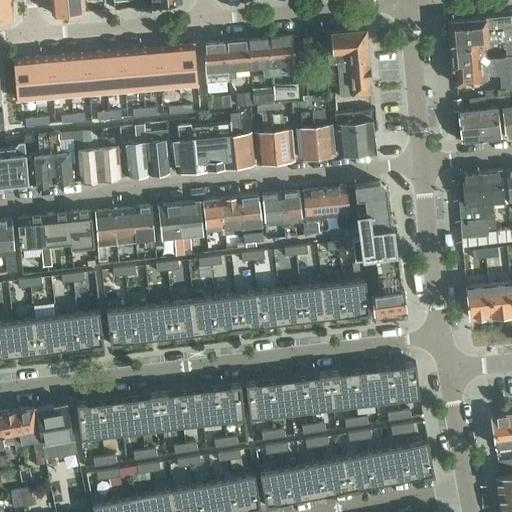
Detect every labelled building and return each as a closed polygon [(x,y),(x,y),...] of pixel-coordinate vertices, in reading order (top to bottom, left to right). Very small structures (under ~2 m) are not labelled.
[(11,0),(0,0),(0,18),(13,18),(11,0)] [(51,0),(52,14),(80,12),(84,11),(83,0),(51,0)] [(450,46),(485,43),(504,41),(511,40),(511,14),(466,18),(464,18),(461,19),(451,20),(448,23),(449,36),(448,36),(449,38),(448,38),(448,44),(449,44),(449,46),(450,46)] [(329,67),(337,66),(339,92),(369,90),(368,74),(370,74),(366,27),(330,30),(332,50),(327,50),(329,67)] [(292,34),(270,36),(273,75),(281,75),(280,63),(294,62),(292,34)] [(270,36),(247,37),(250,66),(262,65),(263,76),(273,75),(270,36)] [(302,36),(307,87),(316,86),(311,36),(302,36)] [(247,37),(225,39),(228,68),(250,66),(247,37)] [(228,68),(225,39),(202,41),(203,51),(204,59),(206,81),(229,79),(228,68)] [(485,43),(450,46),(451,61),(454,61),(454,65),(451,65),(451,67),(452,67),(452,69),(451,69),(452,80),(455,80),(455,83),(480,81),(481,90),(511,86),(511,40),(504,41),(505,54),(486,57),(485,43)] [(194,43),(175,44),(179,87),(198,85),(194,43)] [(175,44),(158,46),(161,88),(179,87),(175,44)] [(158,46),(139,47),(143,90),(161,88),(158,46)] [(139,47),(121,49),(125,91),(143,90),(139,47)] [(121,49),(103,51),(107,93),(125,91),(121,49)] [(103,51),(86,52),(89,94),(107,93),(103,51)] [(86,52),(68,54),(71,96),(89,94),(86,52)] [(68,54),(50,55),(53,98),(71,96),(68,54)] [(50,55),(32,57),(36,99),(53,98),(50,55)] [(32,57),(14,58),(17,101),(36,99),(32,57)] [(295,82),(274,84),(274,87),(275,98),(296,96),(299,96),(298,82),(295,82)] [(274,87),(252,89),(253,105),(257,105),(271,104),(275,103),(275,98),(274,87)] [(499,106),(486,107),(485,100),(499,99),(498,88),(484,90),(484,96),(477,97),(478,108),(482,138),(501,136),(499,106)] [(217,104),(234,103),(233,91),(217,92),(217,104)] [(319,94),(311,95),(317,155),(335,153),(332,122),(325,122),(324,108),(320,109),(319,94)] [(317,155),(311,95),(304,95),(305,110),(301,110),(302,125),(296,125),(298,157),(317,155)] [(469,98),(470,109),(461,110),(460,99),(453,99),(455,111),(458,111),(462,141),(482,138),(478,108),(477,97),(469,98)] [(371,102),(334,106),(337,130),(340,154),(379,150),(377,126),(374,126),(371,102)] [(192,104),(181,105),(181,113),(193,112),(192,104)] [(261,112),(262,113),(272,112),(271,104),(257,105),(258,113),(261,112)] [(511,135),(511,104),(502,106),(505,136),(511,135)] [(181,105),(168,106),(169,114),(181,113),(181,105)] [(157,107),(145,108),(145,116),(157,115),(157,107)] [(145,108),(133,109),(133,117),(145,116),(145,108)] [(121,110),(109,111),(109,119),(121,118),(121,110)] [(109,111),(96,112),(97,121),(109,119),(109,111)] [(292,126),(284,127),(282,111),(273,112),(272,112),(276,160),(294,158),(292,126)] [(276,160),(272,112),(262,113),(263,129),(255,130),(257,162),(276,160)] [(85,113),(73,114),(74,123),(85,122),(85,113)] [(73,114),(61,115),(62,124),(74,123),(73,114)] [(49,116),(37,117),(38,126),(50,125),(49,116)] [(195,168),(191,136),(189,116),(179,117),(181,137),(173,138),(176,170),(195,168)] [(37,117),(25,119),(26,127),(38,126),(37,117)] [(235,164),(254,162),(251,130),(243,131),(241,118),(230,119),(232,132),(235,164)] [(230,119),(190,123),(191,136),(195,168),(235,164),(232,132),(230,119)] [(149,173),(145,139),(143,123),(123,124),(128,175),(149,173)] [(77,148),(81,180),(101,178),(98,146),(84,147),(83,129),(72,130),(74,148),(77,148)] [(53,183),(48,131),(39,132),(41,152),(30,153),(33,185),(53,183)] [(57,131),(48,131),(53,183),(73,181),(70,149),(58,150),(57,131)] [(165,137),(145,139),(149,173),(169,171),(165,137)] [(15,146),(6,147),(10,187),(29,185),(25,141),(19,142),(15,146)] [(118,144),(98,146),(101,178),(121,176),(118,144)] [(0,187),(10,187),(6,147),(0,147),(0,187)] [(493,200),(505,199),(501,168),(457,172),(462,246),(511,240),(510,228),(496,229),(495,216),(493,200)] [(354,183),(359,229),(393,225),(392,214),(389,214),(385,185),(380,180),(354,183)] [(346,184),(324,186),(327,214),(349,211),(346,184)] [(327,214),(324,186),(302,189),(305,216),(327,214)] [(299,189),(280,191),(283,220),(302,218),(299,189)] [(283,220),(280,191),(262,193),(265,222),(283,220)] [(258,193),(240,195),(243,225),(262,223),(258,193)] [(240,195),(221,197),(224,227),(243,225),(240,195)] [(224,227),(221,197),(203,199),(206,229),(224,227)] [(199,199),(179,201),(185,248),(191,233),(204,231),(199,199)] [(185,248),(179,201),(158,204),(162,237),(177,235),(179,249),(185,248)] [(151,204),(134,206),(137,238),(147,237),(148,247),(156,246),(151,204)] [(134,206),(115,208),(118,240),(129,239),(130,249),(138,248),(137,238),(134,206)] [(118,240),(115,208),(95,210),(100,252),(108,251),(107,241),(118,240)] [(91,210),(67,212),(70,241),(71,247),(94,244),(91,210)] [(47,214),(42,214),(45,243),(50,243),(70,241),(67,212),(54,213),(47,214)] [(22,216),(17,217),(18,228),(20,246),(41,244),(45,243),(42,214),(28,216),(22,216)] [(12,218),(0,218),(0,253),(5,253),(7,270),(16,270),(14,249),(12,218)] [(366,255),(374,254),(397,252),(393,225),(359,229),(360,234),(350,235),(353,255),(366,254),(366,255)] [(338,240),(327,241),(328,250),(339,248),(338,240)] [(45,243),(41,244),(42,255),(51,254),(50,243),(45,243)] [(307,245),(296,246),(297,254),(308,253),(307,245)] [(497,245),(485,246),(486,256),(497,255),(497,245)] [(296,246),(285,248),(286,255),(297,254),(296,246)] [(486,256),(485,246),(472,247),(473,257),(486,256)] [(264,250),(253,251),(254,259),(265,258),(264,250)] [(95,251),(83,252),(84,260),(96,259),(95,251)] [(253,251),(242,253),(243,260),(254,259),(253,251)] [(374,254),(379,290),(401,288),(397,252),(374,254)] [(51,254),(42,255),(43,265),(52,264),(51,254)] [(220,255),(209,256),(210,264),(221,263),(220,255)] [(209,256),(198,258),(199,266),(210,264),(209,256)] [(363,259),(352,261),(353,269),(364,267),(363,259)] [(177,260),(166,261),(167,269),(178,268),(177,260)] [(166,261),(155,263),(156,271),(167,269),(166,261)] [(134,265),(123,266),(124,274),(135,273),(134,265)] [(123,266),(112,268),(113,276),(124,274),(123,266)] [(491,315),(487,270),(478,271),(480,283),(466,285),(467,298),(467,304),(468,304),(469,317),(491,315)] [(495,270),(487,270),(491,315),(511,312),(511,295),(511,281),(497,282),(495,270)] [(84,271),(73,272),(74,280),(85,279),(84,271)] [(73,272),(62,274),(63,281),(74,280),(73,272)] [(41,276),(30,277),(31,285),(42,284),(41,276)] [(365,276),(344,279),(348,313),(370,311),(365,276)] [(30,277),(19,279),(20,287),(31,285),(30,277)] [(344,279),(322,282),(326,316),(348,313),(344,279)] [(322,282),(301,284),(305,319),(326,316),(322,282)] [(301,284),(279,287),(283,321),(305,319),(301,284)] [(279,287),(257,290),(261,324),(283,321),(279,287)] [(403,287),(401,288),(379,290),(371,291),(374,312),(406,308),(405,300),(405,295),(404,295),(403,287)] [(257,290),(236,292),(240,327),(261,324),(257,290)] [(236,292),(214,295),(218,329),(240,327),(236,292)] [(214,295),(192,298),(196,332),(218,329),(214,295)] [(192,298),(171,300),(175,335),(196,332),(192,298)] [(171,300),(149,303),(153,337),(175,335),(171,300)] [(149,303),(127,305),(132,340),(153,337),(149,303)] [(127,305),(106,308),(110,343),(132,340),(127,305)] [(99,309),(78,312),(82,346),(103,343),(99,309)] [(78,312),(56,314),(60,349),(82,346),(78,312)] [(56,314),(34,317),(39,351),(60,349),(56,314)] [(34,317),(13,320),(17,354),(39,351),(34,317)] [(13,320),(0,321),(0,356),(17,354),(13,320)] [(415,359),(394,361),(398,396),(419,393),(415,359)] [(394,361),(372,364),(376,398),(398,396),(394,361)] [(372,364),(350,366),(354,401),(376,398),(372,364)] [(350,366),(329,369),(333,404),(354,401),(350,366)] [(329,369),(307,372),(311,406),(333,404),(329,369)] [(307,372),(286,374),(291,409),(311,406),(307,372)] [(286,374),(266,377),(270,411),(291,409),(286,374)] [(266,377),(245,379),(250,414),(270,411),(266,377)] [(240,380),(220,382),(224,417),(245,414),(240,380)] [(220,382),(199,385),(204,419),(224,417),(220,382)] [(199,385),(179,387),(183,422),(204,419),(199,385)] [(179,387),(158,390),(162,424),(183,422),(179,387)] [(158,390),(138,392),(142,427),(162,424),(158,390)] [(138,392),(117,395),(121,429),(142,427),(138,392)] [(117,395),(97,398),(101,432),(121,429),(117,395)] [(97,398),(76,400),(80,434),(101,432),(97,398)] [(67,402),(35,408),(44,457),(77,451),(67,402)] [(34,405),(18,408),(22,430),(19,430),(21,442),(32,440),(35,455),(37,464),(45,463),(43,454),(35,408),(34,405)] [(410,406),(399,408),(401,416),(411,414),(410,406)] [(18,407),(0,409),(0,424),(4,445),(15,443),(16,451),(22,449),(21,442),(19,430),(22,430),(18,408),(18,407)] [(399,408),(388,410),(390,418),(401,416),(399,408)] [(367,413),(356,415),(357,423),(368,421),(367,413)] [(511,443),(511,414),(511,413),(491,415),(495,446),(511,443)] [(356,415),(345,416),(347,424),(357,423),(356,415)] [(324,420),(313,422),(314,430),(325,428),(324,420)] [(414,420),(403,421),(405,429),(415,428),(414,420)] [(403,421),(392,423),(394,431),(405,429),(403,421)] [(313,422),(302,423),(303,431),(314,430),(313,422)] [(283,426),(272,428),(273,436),(284,434),(283,426)] [(371,427),(360,428),(362,436),(372,434),(371,427)] [(272,428),(261,430),(263,438),(273,436),(272,428)] [(360,428),(349,430),(351,438),(362,436),(360,428)] [(328,433),(317,435),(318,443),(329,441),(328,433)] [(237,434),(226,435),(228,443),(238,442),(237,434)] [(226,435),(215,437),(217,445),(228,443),(226,435)] [(317,435),(306,437),(308,445),(318,443),(317,435)] [(428,438),(407,442),(413,477),(435,473),(428,438)] [(196,440),(185,442),(187,450),(198,448),(196,440)] [(287,440),(276,442),(278,450),(288,448),(287,440)] [(185,442),(175,444),(176,451),(187,450),(185,442)] [(276,442),(265,443),(267,451),(278,450),(276,442)] [(407,442),(385,446),(392,481),(413,477),(407,442)] [(385,446),(364,450),(370,485),(392,481),(385,446)] [(155,447),(145,448),(146,456),(157,454),(155,447)] [(241,447),(230,449),(232,457),(243,455),(241,447)] [(145,448),(134,450),(135,458),(146,456),(145,448)] [(230,449),(220,451),(221,458),(232,457),(230,449)] [(364,450),(343,455),(349,489),(370,485),(364,450)] [(115,453),(104,455),(105,463),(116,461),(115,453)] [(200,454),(190,455),(191,463),(202,462),(200,454)] [(104,455),(93,456),(94,464),(105,463),(104,455)] [(190,455),(179,457),(180,465),(191,463),(190,455)] [(343,455),(321,459),(328,493),(349,489),(343,455)] [(321,459),(301,462),(307,497),(328,493),(321,459)] [(160,460),(149,462),(150,470),(161,468),(160,460)] [(149,462),(138,464),(139,471),(150,470),(149,462)] [(301,462),(280,466),(287,500),(307,497),(301,462)] [(280,466),(260,470),(267,504),(287,500),(280,466)] [(119,467),(108,468),(109,476),(120,474),(119,467)] [(108,468),(97,470),(98,478),(109,476),(108,468)] [(255,471),(235,475),(241,509),(262,505),(255,471)] [(511,511),(511,473),(496,477),(501,510),(501,511),(511,511)] [(235,475),(215,479),(220,511),(225,511),(241,509),(235,475)] [(220,511),(215,479),(194,482),(199,511),(220,511)] [(199,511),(194,482),(174,486),(178,511),(199,511)] [(30,486),(23,487),(27,503),(33,502),(30,486)] [(178,511),(174,486),(154,490),(157,511),(178,511)] [(27,503),(23,487),(11,489),(14,506),(27,503)] [(157,511),(154,490),(133,494),(136,511),(157,511)] [(136,511),(133,494),(113,498),(115,511),(136,511)] [(115,511),(113,498),(93,502),(94,511),(115,511)]
